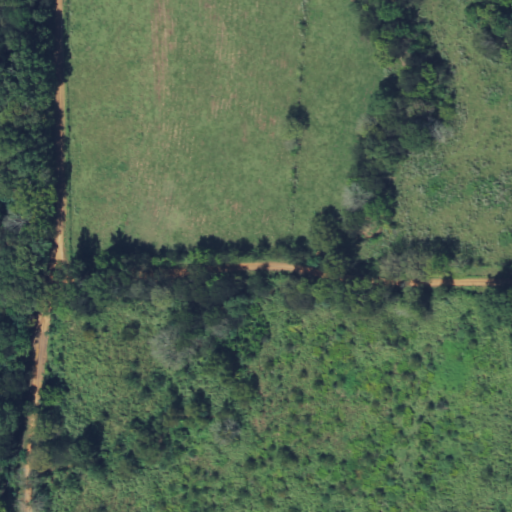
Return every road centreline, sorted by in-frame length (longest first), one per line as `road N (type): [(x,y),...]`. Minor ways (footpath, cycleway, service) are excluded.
road 1 (residential): [(511,279),(278,263),(50,274),(44,0)]
road 2 (residential): [(25,511),(24,463),(50,274)]
